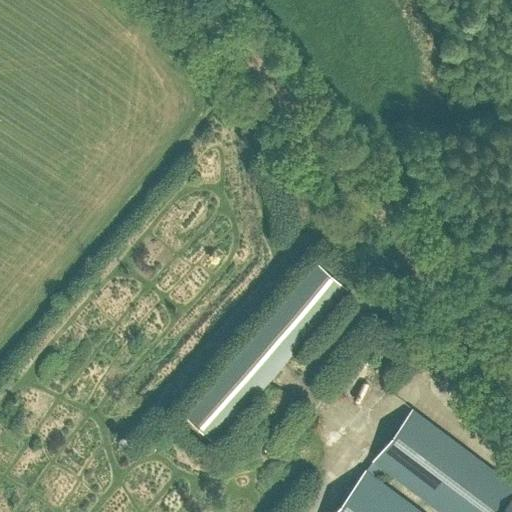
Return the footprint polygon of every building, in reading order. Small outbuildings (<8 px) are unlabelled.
[(214,441),(347,288),(313,258),(179,411),(214,441)] [(483,411),(446,370),(433,382),(471,423),(483,411)] [(511,511),(511,485),(410,408),(343,496),(333,488),(314,511),(424,511),(375,474),(382,465),(443,511),(511,511)] [(490,451),(509,447),(507,434),(487,438),(490,451)] [(280,467),(268,480),(284,496),(296,483),(280,467)]
